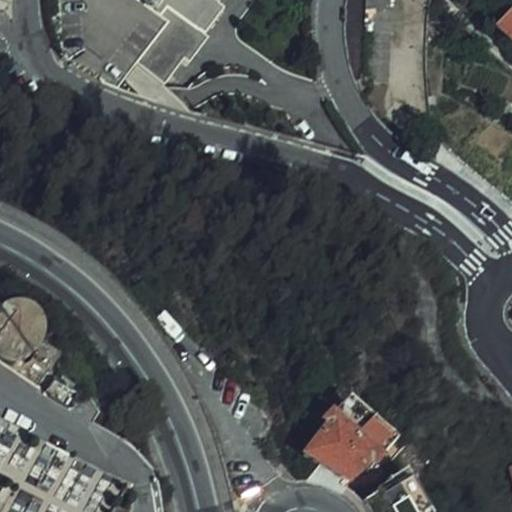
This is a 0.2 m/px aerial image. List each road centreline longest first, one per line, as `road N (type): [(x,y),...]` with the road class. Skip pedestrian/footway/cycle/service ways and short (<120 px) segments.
road 1 (residential): [(30,0),(49,63),(84,89),(376,173),(444,213),(487,263),(497,288)]
road 2 (primary): [(201,511),(184,447),(133,356),(92,305),(0,242)]
road 3 (secondary): [(333,0),(338,75),(355,112),(386,145),(456,181),(511,236)]
road 4 (unclassified): [(144,511),(124,470),(0,388)]
